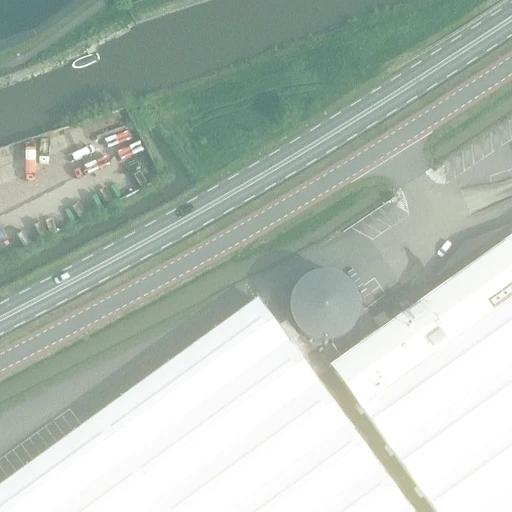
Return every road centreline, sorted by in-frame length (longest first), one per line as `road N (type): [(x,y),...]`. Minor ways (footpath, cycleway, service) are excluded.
road 1 (primary): [(0,317),(244,185),(511,16)]
road 2 (unclassified): [(0,362),(343,185),(511,69)]
